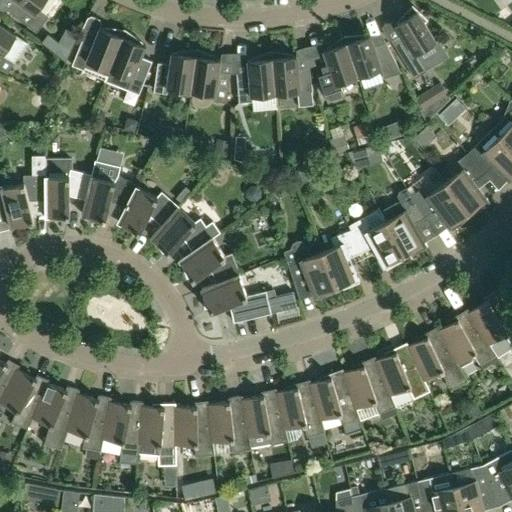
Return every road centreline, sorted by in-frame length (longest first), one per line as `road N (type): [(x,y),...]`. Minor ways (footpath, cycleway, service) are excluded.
road 1 (residential): [(193,358),(278,345),(360,316),(440,276),(511,224)]
road 2 (residential): [(0,276),(67,252),(110,255),(154,280),(193,358)]
road 3 (residential): [(357,0),(301,22),(236,24),(135,0)]
road 4 (residential): [(193,358),(109,365),(32,338),(0,317)]
